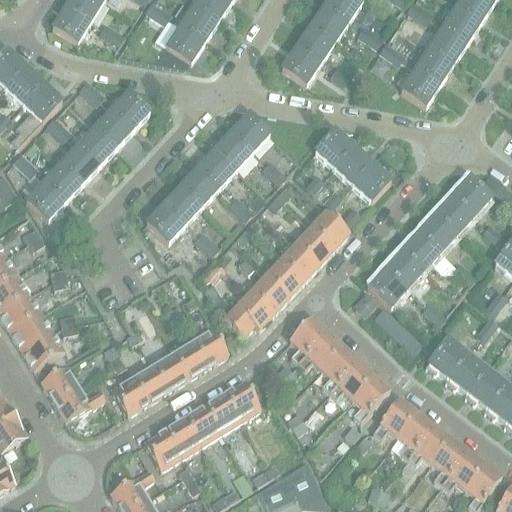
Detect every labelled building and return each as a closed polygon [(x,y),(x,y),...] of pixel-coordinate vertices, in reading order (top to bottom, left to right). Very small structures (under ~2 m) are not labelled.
[(92,0),(72,0),(66,12),(90,27),(103,6),(92,0)] [(128,0),(144,9),(149,0),(148,0),(128,0)] [(218,0),(199,0),(192,12),(215,27),(229,7),(218,0)] [(347,0),(331,0),(323,13),(347,29),(360,9),(347,0)] [(347,0),(360,9),(366,0),(347,0)] [(403,14),(409,5),(401,0),(385,0),(385,1),(403,14)] [(478,0),(462,0),(454,13),(478,29),(491,9),(478,0)] [(478,0),(491,9),(497,0),(478,0)] [(163,28),(168,19),(150,8),(144,17),(163,28)] [(423,28),(429,20),(411,8),(405,16),(423,28)] [(90,27),(66,12),(52,34),(76,49),(90,27)] [(192,12),(178,32),(202,48),(215,27),(192,12)] [(323,13),(309,33),(333,49),(347,29),(323,13)] [(454,13),(440,33),(464,49),(478,29),(454,13)] [(118,51),(123,42),(105,31),(100,39),(118,51)] [(202,48),(178,32),(164,53),(188,69),(202,48)] [(309,33),(295,53),(319,69),(333,49),(309,33)] [(375,54),(381,46),(363,33),(357,42),(375,54)] [(440,33),(427,54),(451,70),(464,49),(440,33)] [(396,69),(401,60),(384,48),(378,57),(396,69)] [(319,69),(295,53),(281,74),(305,90),(319,69)] [(427,54),(413,74),(438,90),(451,70),(427,54)] [(0,61),(0,90),(4,94),(24,73),(5,56),(0,61)] [(377,61),(369,74),(381,81),(388,68),(377,61)] [(24,73),(4,94),(22,111),(42,90),(24,73)] [(347,95),(353,86),(335,74),(330,83),(347,95)] [(438,90),(413,74),(399,95),(424,111),(438,90)] [(95,110),(102,102),(87,87),(79,95),(95,110)] [(40,129),(60,107),(42,90),(22,111),(29,118),(14,135),(18,139),(10,148),(17,154),(17,153),(27,143),(40,129)] [(127,99),(110,117),(131,137),(148,118),(127,99)] [(110,117),(93,135),(114,155),(131,137),(110,117)] [(0,136),(9,126),(1,119),(0,120),(0,136)] [(247,120),(230,139),(250,158),(268,139),(247,120)] [(62,146),(69,139),(53,124),(46,132),(62,146)] [(93,135),(77,153),(97,173),(114,155),(93,135)] [(314,157),(333,174),(352,153),(333,136),(314,157)] [(230,139),(213,157),(234,176),(250,158),(230,139)] [(77,153),(60,171),(81,190),(97,173),(77,153)] [(352,153),(333,174),(351,190),(370,169),(352,153)] [(213,157),(197,174),(217,194),(234,176),(213,157)] [(28,183),(35,175),(20,161),(13,168),(28,183)] [(261,175),(269,182),(276,175),(268,167),(261,175)] [(370,169),(351,190),(370,208),(389,187),(370,169)] [(60,171),(43,189),(64,208),(81,190),(60,171)] [(197,174),(180,192),(200,211),(217,194),(197,174)] [(276,175),(269,182),(277,189),(284,182),(276,175)] [(460,192),(452,201),(450,202),(473,223),(490,204),(468,184),(468,183),(465,180),(457,189),(460,192)] [(0,198),(9,192),(2,181),(0,182),(0,198)] [(312,198),(322,187),(315,181),(305,192),(312,198)] [(496,186),(489,181),(482,189),(489,195),(496,186)] [(503,191),(496,186),(489,195),(496,200),(503,191)] [(64,208),(43,189),(26,208),(46,227),(64,208)] [(509,196),(503,191),(496,200),(502,205),(509,196)] [(9,192),(0,198),(0,204),(4,211),(16,204),(9,192)] [(180,192),(163,210),(184,229),(200,211),(180,192)] [(283,193),(275,203),(281,209),(290,199),(283,193)] [(502,205),(509,211),(511,206),(511,198),(509,196),(502,205)] [(263,204),(256,198),(246,208),(253,215),(263,204)] [(330,215),(340,204),(333,198),(323,209),(330,215)] [(444,210),(435,219),(434,220),(456,241),(473,223),(450,202),(452,201),(449,198),(441,207),(444,210)] [(228,211),(236,218),(243,210),(235,203),(228,211)] [(281,209),(275,203),(266,212),(273,218),(281,209)] [(184,229),(163,210),(146,229),(166,248),(184,229)] [(243,210),(236,218),(244,225),(251,218),(243,210)] [(348,231),(358,220),(352,214),(342,225),(348,231)] [(427,228),(418,237),(417,238),(439,259),(456,241),(434,220),(435,219),(432,216),(424,225),(427,228)] [(325,219),(310,235),(333,256),(348,240),(325,219)] [(253,226),(245,235),(251,241),(260,232),(253,226)] [(490,245),(497,238),(489,231),(483,238),(490,245)] [(39,241),(34,234),(23,241),(28,249),(39,241)] [(410,245),(401,255),(400,256),(423,276),(439,259),(417,238),(418,237),(415,234),(407,243),(410,245)] [(251,241),(245,235),(236,244),(243,250),(251,241)] [(310,235),(295,251),(318,272),(333,256),(310,235)] [(497,252),(504,245),(497,238),(490,245),(497,252)] [(195,246),(202,254),(209,246),(202,239),(195,246)] [(32,256),(44,249),(39,241),(28,249),(32,256)] [(209,246),(202,254),(210,261),(217,254),(209,246)] [(511,246),(495,269),(511,282),(511,246)] [(295,251),(280,267),(302,288),(318,272),(295,251)] [(393,263),(385,273),(384,273),(406,294),(423,276),(400,256),(401,255),(399,252),(391,261),(393,263)] [(5,263),(0,266),(0,292),(16,282),(5,263)] [(254,273),(244,264),(237,273),(247,281),(254,273)] [(280,267),(265,283),(287,304),(302,288),(280,267)] [(206,290),(221,274),(215,269),(200,285),(206,290)] [(384,273),(385,273),(382,270),(374,279),(376,281),(366,292),(389,313),(406,294),(384,273)] [(461,284),(467,277),(459,270),(453,277),(461,284)] [(66,283),(64,274),(50,277),(51,286),(66,283)] [(474,284),(467,277),(461,284),(468,291),(474,284)] [(16,282),(0,292),(0,318),(28,301),(16,282)] [(67,292),(66,283),(51,286),(53,295),(67,292)] [(265,283),(250,299),(272,320),(287,304),(265,283)] [(219,301),(212,289),(203,294),(210,306),(219,301)] [(499,312),(505,304),(498,298),(492,306),(499,312)] [(250,299),(235,315),(257,336),(272,320),(250,299)] [(363,321),(375,309),(366,300),(354,313),(363,321)] [(28,301),(0,318),(0,324),(9,339),(40,320),(28,301)] [(185,317),(197,310),(192,302),(180,309),(185,317)] [(493,320),(499,312),(492,306),(485,315),(493,320)] [(134,321),(128,310),(120,315),(126,326),(134,321)] [(423,317),(431,324),(437,317),(429,310),(423,317)] [(171,326),(182,319),(177,311),(166,318),(171,326)] [(257,336),(235,315),(223,328),(241,344),(252,332),(257,336)] [(388,320),(382,315),(374,323),(380,329),(388,320)] [(444,324),(437,317),(431,324),(438,330),(444,324)] [(40,320),(9,339),(21,357),(51,338),(40,320)] [(394,326),(388,320),(380,329),(387,335),(394,326)] [(75,330),(73,321),(59,324),(61,333),(75,330)] [(151,338),(162,332),(157,323),(146,330),(151,338)] [(489,338),(495,330),(488,324),(482,332),(489,338)] [(289,364),(297,371),(325,340),(309,325),(289,347),(297,355),(289,364)] [(401,332),(394,326),(387,335),(393,340),(401,332)] [(63,342),(77,339),(75,330),(61,333),(63,342)] [(407,338),(401,332),(393,340),(399,346),(407,338)] [(483,346),(489,338),(482,332),(476,340),(483,346)] [(211,333),(190,346),(206,373),(227,360),(211,333)] [(131,350),(142,344),(137,335),(126,342),(131,350)] [(51,338),(21,357),(33,377),(64,358),(51,338)] [(413,344),(407,338),(399,346),(405,352),(413,344)] [(325,340),(297,371),(303,377),(311,368),(320,377),(341,354),(325,340)] [(405,352),(412,358),(420,349),(413,344),(405,352)] [(436,376),(446,384),(448,385),(466,360),(446,345),(427,369),(424,372),(434,379),(436,376)] [(190,346),(170,358),(187,385),(206,373),(190,346)] [(118,361),(112,351),(103,356),(110,367),(118,361)] [(341,354),(320,377),(329,385),(321,393),(328,400),(356,369),(341,354)] [(170,358),(150,370),(167,397),(187,385),(170,358)] [(448,385),(446,384),(444,387),(453,394),(456,391),(466,399),(467,399),(486,375),(466,360),(448,385)] [(125,372),(118,361),(110,367),(116,377),(125,372)] [(356,369),(328,400),(334,406),(342,397),(351,405),(372,383),(356,369)] [(150,370),(131,382),(147,409),(167,397),(150,370)] [(274,380),(281,386),(291,376),(284,370),(274,380)] [(40,388),(53,409),(79,392),(66,372),(40,388)] [(467,399),(466,399),(464,402),(473,409),(475,406),(485,414),(486,414),(505,390),(486,375),(467,399)] [(291,376),(281,386),(288,393),(298,383),(291,376)] [(147,409),(131,382),(110,394),(127,422),(147,409)] [(372,383),(351,405),(360,414),(352,422),(359,428),(388,398),(372,383)] [(244,388),(223,400),(239,427),(260,414),(244,388)] [(486,414),(485,414),(483,417),(492,424),(495,421),(505,428),(506,429),(511,420),(511,395),(505,390),(486,414)] [(79,392),(53,409),(65,429),(104,405),(99,397),(86,404),(79,392)] [(223,400),(203,412),(220,439),(239,427),(223,400)] [(0,402),(0,429),(13,422),(5,409),(0,402)] [(387,437),(396,444),(415,420),(397,406),(372,439),(380,446),(387,437)] [(203,412),(184,424),(200,451),(220,439),(203,412)] [(287,426),(291,434),(302,426),(298,419),(287,426)] [(415,420),(396,444),(405,451),(398,460),(406,466),(431,433),(415,420)] [(511,420),(506,429),(505,428),(503,431),(511,438),(511,420)] [(13,422),(0,429),(0,461),(1,458),(26,443),(21,435),(21,434),(13,422)] [(184,424),(164,436),(180,463),(200,451),(184,424)] [(302,426),(291,434),(296,441),(307,433),(302,426)] [(350,448),(359,438),(352,432),(343,442),(350,448)] [(431,433),(406,466),(414,472),(421,463),(430,470),(448,446),(431,433)] [(180,463),(164,436),(143,449),(160,476),(180,463)] [(362,458),(371,448),(364,442),(355,452),(362,458)] [(349,449),(342,443),(335,451),(342,456),(349,449)] [(448,446),(430,470),(440,477),(433,486),(440,492),(465,458),(448,446)] [(465,458),(440,492),(448,498),(454,489),(463,496),(482,471),(465,458)] [(0,498),(14,490),(0,466),(0,498)] [(326,511),(306,468),(254,500),(260,511),(326,511)] [(268,486),(279,479),(274,470),(263,477),(268,486)] [(482,471),(463,496),(473,503),(466,511),(478,511),(500,485),(482,471)] [(176,477),(183,489),(193,483),(186,472),(176,477)] [(109,500),(116,511),(135,511),(149,504),(141,492),(153,485),(148,476),(109,500)] [(257,492),(268,486),(263,477),(251,484),(257,492)] [(251,494),(243,480),(235,485),(243,498),(251,494)] [(193,483),(183,489),(190,500),(200,495),(193,483)] [(511,511),(511,492),(509,491),(497,511),(511,511)] [(368,504),(376,508),(381,496),(373,492),(368,504)] [(239,503),(234,495),(223,502),(228,510),(239,503)] [(381,496),(376,508),(383,511),(389,499),(381,496)] [(224,511),(228,510),(223,502),(211,509),(213,511),(224,511)]
